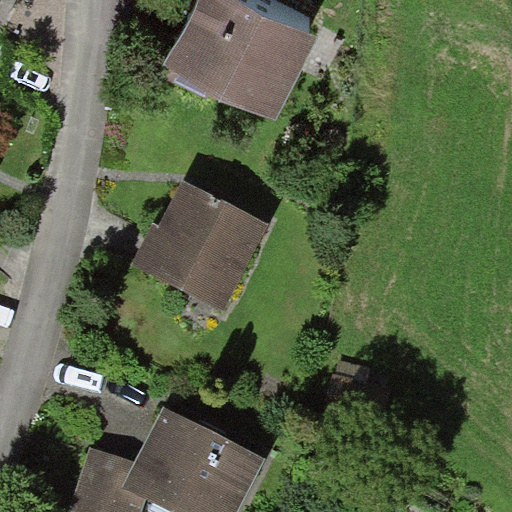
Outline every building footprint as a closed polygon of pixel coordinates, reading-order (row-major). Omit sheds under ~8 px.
[(0,0),(0,45),(23,0),(0,0)] [(318,15),(282,0),(203,0),(180,54),(282,98),(318,15)] [(274,235),(195,192),(152,270),(231,313),(274,235)] [(401,386),(333,375),(329,401),(397,412),(401,386)] [(177,420),(144,463),(90,452),(75,511),(76,511),(159,511),(161,509),(166,511),(246,511),(274,467),(177,420)]
